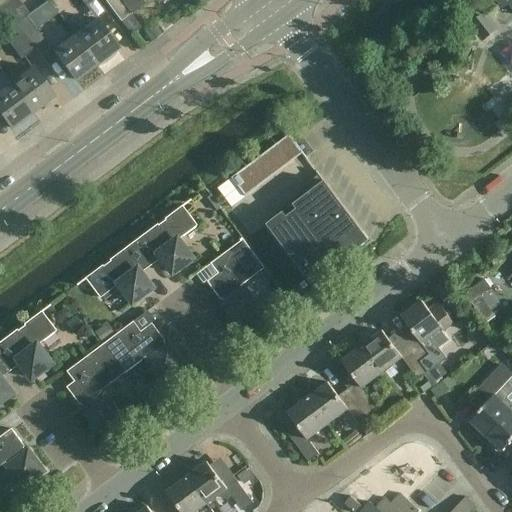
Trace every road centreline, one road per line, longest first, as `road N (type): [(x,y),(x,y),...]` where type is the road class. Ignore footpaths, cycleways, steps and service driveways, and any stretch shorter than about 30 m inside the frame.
road 1 (tertiary): [(0,217),(273,12)]
road 2 (unclassified): [(444,241),(273,12)]
road 3 (residential): [(502,511),(445,435),(402,427),(295,500)]
road 4 (unclassified): [(238,398),(444,241)]
road 5 (unclassified): [(114,490),(228,405)]
road 6 (residential): [(41,394),(114,490)]
